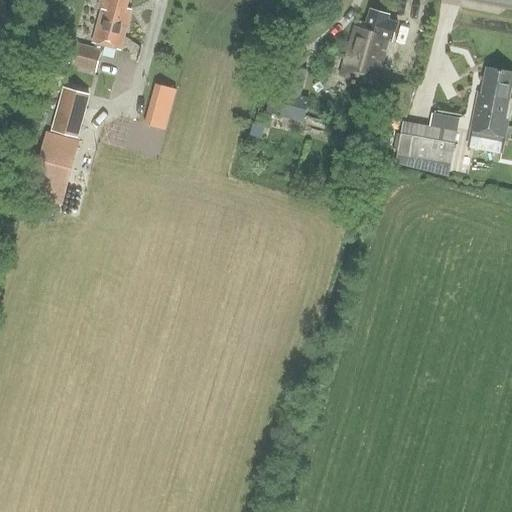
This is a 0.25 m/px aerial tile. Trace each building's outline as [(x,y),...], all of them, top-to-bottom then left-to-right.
[(126,10),(129,0),(101,0),(100,4),(104,5),(93,43),(96,44),(95,47),(76,42),(69,66),(97,73),(105,46),(121,51),(132,12),(126,10)] [(392,42),(398,23),(389,20),(390,16),(371,10),(366,24),(357,21),(341,75),(374,86),(388,41),(392,42)] [(307,96),(313,71),(280,63),(267,113),(306,123),(312,97),(307,96)] [(511,99),(510,99),(511,90),(511,73),(487,68),(482,93),(479,93),(471,132),(473,133),(470,148),(501,154),(504,139),(506,139),(511,106),(511,99)] [(409,117),(418,87),(386,78),(377,109),(409,117)] [(80,139),(92,94),(64,87),(52,131),(80,139)] [(450,163),(458,117),(431,113),(430,126),(403,121),(397,154),(450,163)] [(63,205),(80,141),(47,132),(30,197),(63,205)]
